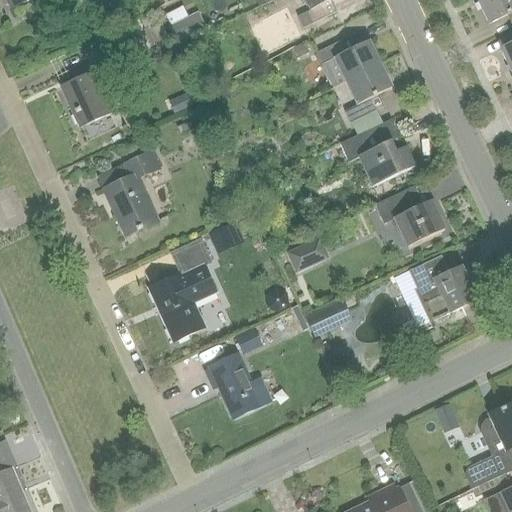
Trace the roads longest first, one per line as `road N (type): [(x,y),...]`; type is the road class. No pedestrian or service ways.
road 1 (unclassified): [(191,502),(0,62)]
road 2 (unclassified): [(511,345),(191,502)]
road 3 (tertiary): [(511,231),(400,0)]
road 4 (unclassified): [(83,511),(0,311)]
